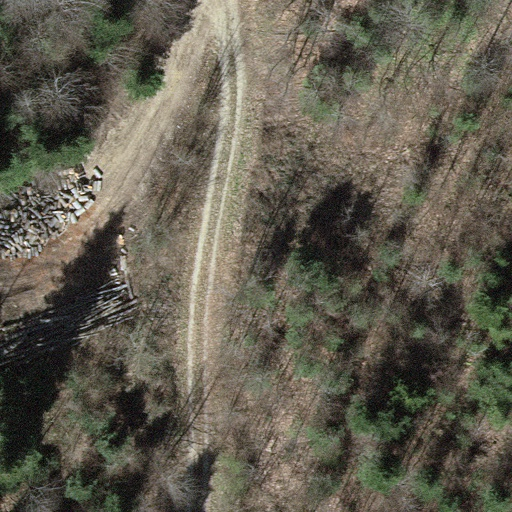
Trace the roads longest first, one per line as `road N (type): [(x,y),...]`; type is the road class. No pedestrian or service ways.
road 1 (track): [(219,0),(236,91),(205,254),(198,511)]
road 2 (track): [(0,251),(46,240),(79,220),(130,159),(179,69),(203,0)]
